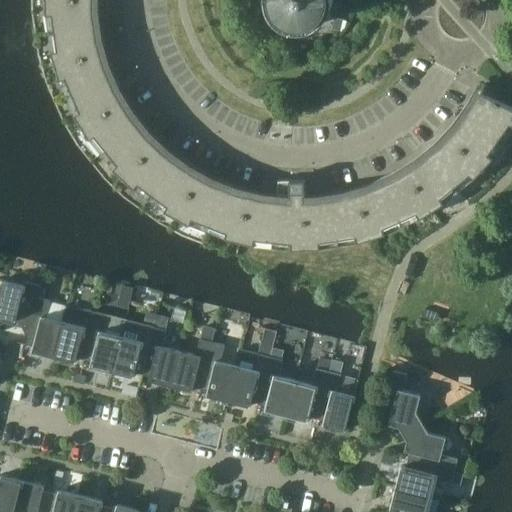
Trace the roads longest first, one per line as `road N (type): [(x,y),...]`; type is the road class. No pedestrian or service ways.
road 1 (residential): [(453,52),(408,119),(373,142),(337,155),(259,156),(222,141),(167,90),(149,60),(136,0)]
road 2 (residential): [(357,497),(179,452)]
road 3 (residential): [(179,452),(4,408)]
